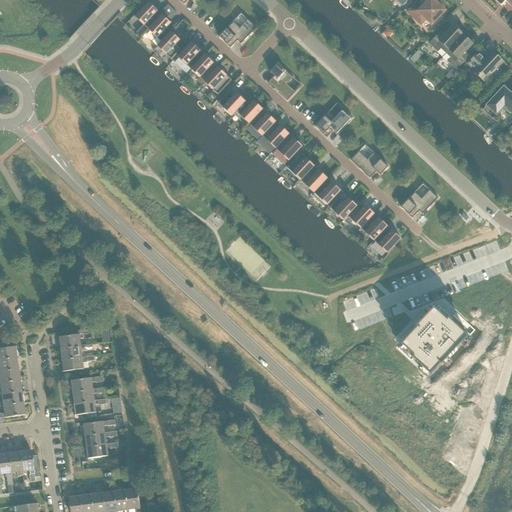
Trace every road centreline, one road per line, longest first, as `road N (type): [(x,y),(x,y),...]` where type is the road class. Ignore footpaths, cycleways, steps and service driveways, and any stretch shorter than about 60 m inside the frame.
road 1 (secondary): [(430,511),(61,167)]
road 2 (unclassified): [(511,226),(288,22)]
road 3 (residential): [(245,69),(418,232)]
road 4 (unclassified): [(120,0),(69,54),(23,86)]
